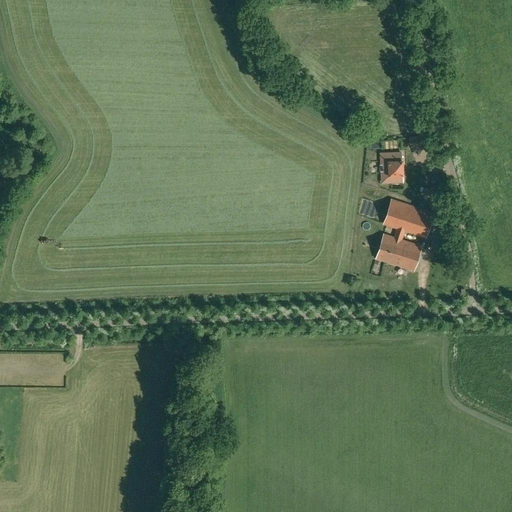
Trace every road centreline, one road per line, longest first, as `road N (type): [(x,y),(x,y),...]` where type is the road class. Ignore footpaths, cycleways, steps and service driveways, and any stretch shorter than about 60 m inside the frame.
road 1 (unclassified): [(474,312),(0,328)]
road 2 (unclassified): [(474,312),(418,0)]
